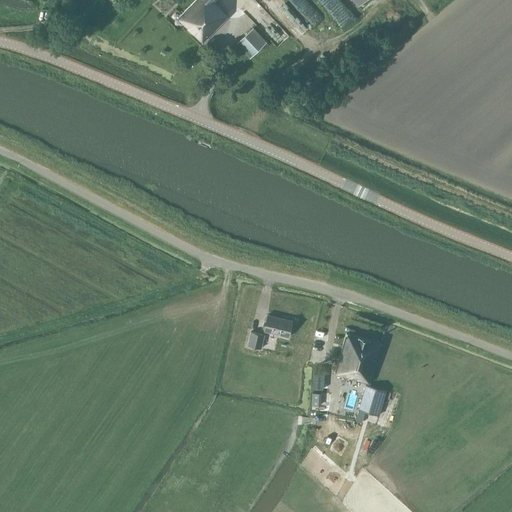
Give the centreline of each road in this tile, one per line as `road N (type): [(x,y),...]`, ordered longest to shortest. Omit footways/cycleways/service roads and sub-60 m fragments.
road 1 (tertiary): [(511,257),(0,42)]
road 2 (unclassified): [(511,356),(347,295),(195,253),(0,151)]
